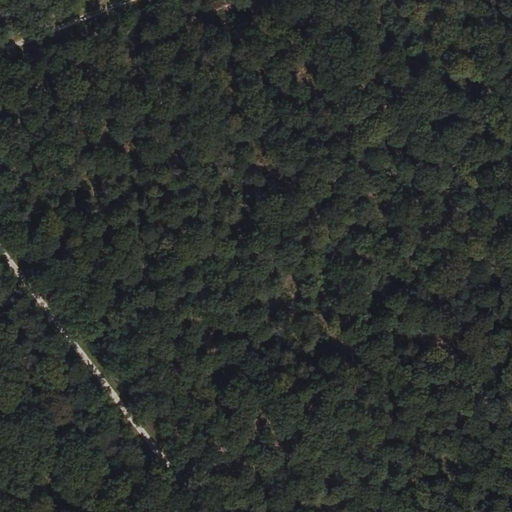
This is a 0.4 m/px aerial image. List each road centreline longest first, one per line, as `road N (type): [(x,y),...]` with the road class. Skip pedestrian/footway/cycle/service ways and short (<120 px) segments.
road 1 (track): [(202,511),(0,251)]
road 2 (track): [(126,0),(0,50)]
